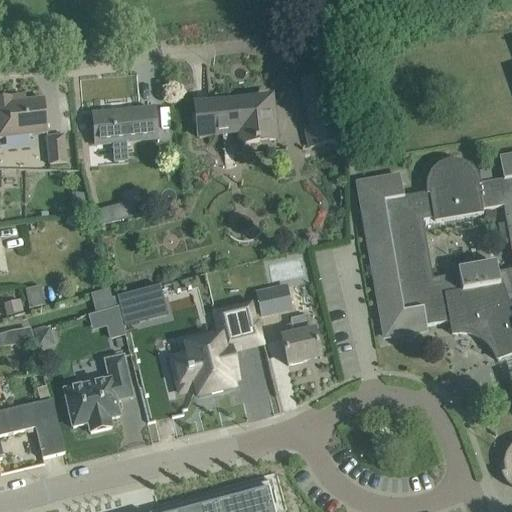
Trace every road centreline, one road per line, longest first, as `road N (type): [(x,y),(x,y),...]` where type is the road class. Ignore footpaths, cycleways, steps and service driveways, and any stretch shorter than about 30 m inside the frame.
road 1 (residential): [(0,68),(240,47),(273,64),(299,156)]
road 2 (residential): [(0,505),(300,431)]
road 3 (residential): [(471,491),(439,421),(397,399),(372,400),(300,431)]
